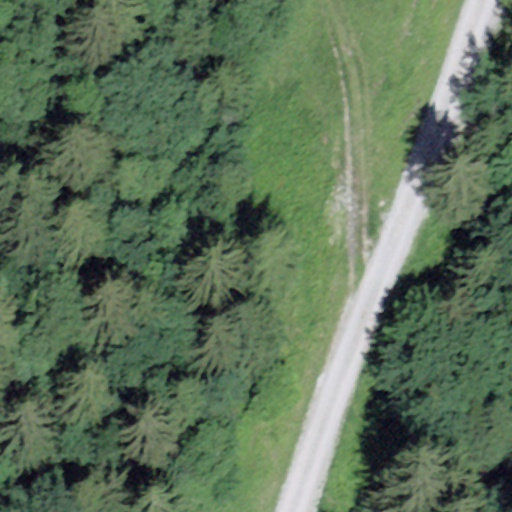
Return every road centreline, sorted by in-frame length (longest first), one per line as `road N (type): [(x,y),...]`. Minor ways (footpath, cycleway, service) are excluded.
road 1 (unclassified): [(486,0),(300,511)]
road 2 (track): [(367,320),(298,0)]
